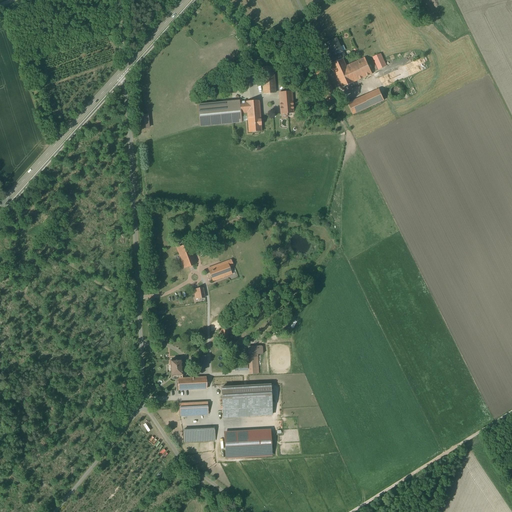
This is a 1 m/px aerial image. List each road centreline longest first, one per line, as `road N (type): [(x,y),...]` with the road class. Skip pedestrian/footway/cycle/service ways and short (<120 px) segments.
road 1 (unclassified): [(124,65),(144,404)]
road 2 (secondary): [(124,65),(0,207)]
road 3 (track): [(351,511),(511,412)]
road 4 (unclassified): [(144,404),(176,453),(240,511)]
road 5 (unclassified): [(55,511),(144,404)]
